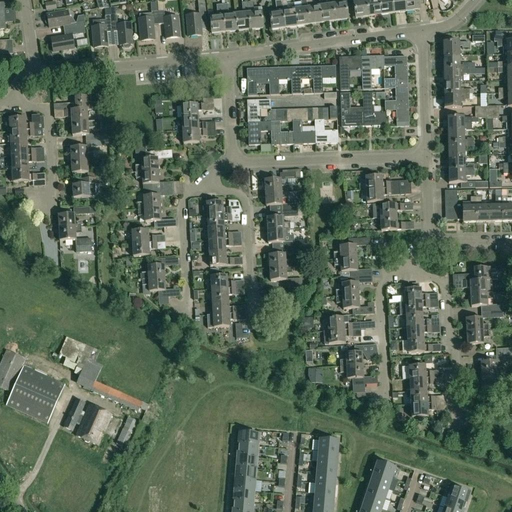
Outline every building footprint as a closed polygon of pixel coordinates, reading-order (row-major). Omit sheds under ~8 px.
[(102,0),(95,0),(99,11),(104,10),(102,3),(103,2),(102,0)] [(281,2),(282,12),(285,29),(310,26),(306,0),(300,0),(302,10),(288,12),(286,1),(281,2)] [(306,0),(310,26),(322,24),(320,7),(313,8),(311,0),(306,0)] [(335,22),(333,5),(332,0),(326,0),(327,6),(320,7),(322,24),(335,22)] [(332,0),(333,5),(335,22),(348,20),(346,4),(338,5),(337,0),(332,0)] [(368,8),(366,1),(366,0),(360,0),(361,2),(354,3),(356,19),(369,18),(368,8)] [(366,0),(366,1),(368,8),(369,18),(381,16),(378,0),(373,0),(371,0),(366,0)] [(394,14),(391,0),(378,0),(381,16),(394,14)] [(391,0),(394,14),(407,12),(405,0),(391,0)] [(405,0),(407,12),(419,11),(417,0),(405,0)] [(285,29),(282,12),(281,2),(275,2),(277,13),(269,14),(272,31),(285,29)] [(250,31),(248,14),(247,3),(242,4),(243,15),(236,15),(237,32),(250,31)] [(247,3),(248,14),(250,31),(263,30),(261,13),(253,14),(252,3),(247,3)] [(188,38),(202,37),(200,22),(206,22),(205,4),(199,5),(200,15),(186,17),(188,38)] [(225,33),(223,17),(222,5),(217,6),(218,17),(210,18),(212,34),(225,33)] [(222,5),(223,17),(225,33),(237,32),(236,15),(228,16),(227,5),(222,5)] [(46,19),(45,20),(46,24),(47,25),(48,25),(49,29),(63,27),(64,32),(71,31),(77,30),(85,28),(86,28),(84,17),(78,18),(76,24),(72,19),(69,19),(68,12),(47,16),(47,18),(46,19)] [(164,12),(158,13),(159,25),(165,25),(166,40),(179,39),(177,17),(164,19),(164,12)] [(153,26),(159,25),(158,13),(152,13),(152,19),(139,20),(141,42),(154,41),(153,26)] [(100,27),(92,28),(94,49),(107,48),(106,34),(111,33),(110,21),(109,16),(105,17),(105,21),(99,22),(100,27)] [(119,47),(132,46),(130,25),(117,26),(117,20),(116,16),(109,16),(110,21),(111,33),(118,33),(119,47)] [(77,30),(71,31),(64,32),(65,38),(51,40),(53,53),(74,49),(72,36),(86,34),(85,28),(77,30)] [(506,46),(506,56),(511,55),(511,42),(509,42),(509,37),(494,37),(494,43),(497,43),(497,48),(503,48),(503,46),(506,46)] [(0,42),(0,55),(13,55),(12,42),(0,42)] [(442,44),(443,57),(460,57),(459,48),(462,48),(462,49),(468,49),(468,44),(459,44),(442,44)] [(511,55),(506,56),(503,56),(503,64),(497,64),(497,69),(511,68),(511,55)] [(460,66),(460,57),(443,57),(443,70),(469,70),(469,64),(462,65),(462,66),(460,66)] [(368,58),(362,59),(362,72),(363,91),(368,91),(372,91),(371,72),(384,71),(384,69),(384,60),(384,58),(368,58)] [(350,92),(349,72),(362,72),(362,59),(340,59),(341,92),(350,92)] [(406,59),(384,60),(384,69),(395,68),(395,81),(407,81),(406,59)] [(336,80),(336,67),(313,68),(314,80),(313,80),(314,95),(323,95),(323,80),(336,80)] [(292,81),(291,81),(292,96),(301,96),(301,81),(313,80),(314,80),(313,68),(291,69),(292,81)] [(506,72),(506,82),(511,81),(511,68),(497,69),(498,74),(504,74),(504,73),(506,72)] [(269,69),(247,70),(248,97),(257,97),(257,82),(269,82),(270,82),(269,69)] [(291,69),(269,69),(270,82),(269,82),(270,97),(279,96),(279,82),(291,81),(292,81),(291,69)] [(443,70),(443,83),(460,83),(463,83),(463,75),(469,75),(469,76),(484,75),(484,69),(469,70),(443,70)] [(395,81),(384,81),(384,90),(395,90),(396,103),(408,103),(407,81),(395,81)] [(498,95),(507,95),(511,94),(511,81),(506,82),(507,91),(504,91),(504,90),(498,90),(498,95)] [(460,83),(443,83),(443,96),(469,96),(469,90),(463,91),(463,90),(460,90),(460,83)] [(363,94),(364,114),(364,127),(386,127),(385,113),(372,114),(372,94),(363,94)] [(511,94),(507,95),(498,95),(498,100),(504,100),(504,99),(507,98),(507,108),(511,107),(511,94)] [(342,128),(364,127),(364,114),(351,115),(350,95),(341,95),(342,128)] [(469,101),(469,96),(443,96),(444,110),(460,109),(460,103),(465,103),(465,101),(469,101)] [(76,111),(87,111),(98,110),(98,103),(92,103),(91,97),(75,98),(75,104),(54,106),(54,113),(76,111)] [(181,106),(182,119),(198,118),(197,113),(214,111),(213,104),(197,105),(195,105),(195,100),(188,101),(188,106),(181,106)] [(247,102),(248,124),(260,124),(260,111),(271,110),(271,101),(247,102)] [(409,125),(408,103),(396,103),(385,103),(385,112),(396,112),(397,125),(409,125)] [(87,111),(76,111),(54,113),(55,119),(71,118),(72,124),(88,123),(87,111)] [(475,118),(472,118),(473,124),(478,124),(478,119),(487,119),(486,114),(475,115),(475,118)] [(10,132),(26,131),(42,131),(42,130),(43,130),(44,130),(43,117),(31,118),(32,124),(26,125),(25,118),(9,119),(10,132)] [(511,122),(511,131),(511,117),(511,118),(502,118),(502,123),(508,123),(508,122),(511,122)] [(182,132),(199,131),(215,130),(215,123),(198,124),(198,118),(182,119),(182,128),(182,132)] [(447,128),(447,133),(464,132),(464,131),(471,131),(471,124),(473,124),(472,118),(464,119),(464,118),(447,119),(447,128)] [(94,122),(88,123),(72,124),(72,128),(72,137),(88,136),(88,130),(94,129),(94,122)] [(294,146),(316,145),(315,133),(302,133),(302,128),(302,122),(297,123),(293,123),(293,129),(293,134),(294,146)] [(323,122),(318,122),(315,122),(315,128),(315,133),(316,145),(338,145),(337,132),(324,133),(324,122),(323,122)] [(260,133),(271,133),(271,132),(271,129),(271,123),(260,124),(248,124),(248,147),(261,146),(260,133)] [(271,123),(271,129),(271,132),(271,133),(271,147),(294,146),(293,134),(280,134),(280,128),(280,123),(276,123),(271,123)] [(215,130),(199,131),(182,132),(183,145),(199,144),(199,138),(215,137),(215,130)] [(42,131),(26,131),(10,132),(10,145),(27,144),(26,138),(43,137),(42,131)] [(508,141),(508,139),(502,139),(502,145),(511,144),(511,131),(511,141),(508,141)] [(464,142),(464,132),(447,133),(447,146),(464,145),(473,145),(473,140),(466,140),(467,142),(464,142)] [(27,150),(27,144),(10,145),(11,158),(44,156),(43,149),(27,150)] [(511,144),(502,145),(502,150),(508,150),(508,148),(511,148),(511,157),(511,144)] [(473,145),(464,145),(447,146),(448,159),(464,158),(464,149),(467,149),(467,151),(473,151),(473,145)] [(87,154),(86,148),(70,149),(71,162),(93,161),(93,154),(87,154)] [(151,160),(141,160),(141,167),(135,167),(135,174),(158,172),(157,159),(171,159),(171,153),(150,154),(151,160)] [(11,158),(12,171),(28,170),(28,164),(44,163),(44,156),(11,158)] [(503,171),(511,170),(511,157),(511,167),(509,167),(509,165),(502,165),(503,171)] [(448,172),(465,171),(473,171),(473,166),(467,166),(467,168),(465,168),(464,158),(448,159),(448,172)] [(94,167),(93,161),(71,162),(72,175),(88,174),(88,167),(94,167)] [(28,176),(28,170),(12,171),(13,184),(45,182),(45,175),(28,176)] [(511,170),(503,171),(503,176),(509,176),(509,174),(511,174),(511,179),(511,170)] [(473,171),(465,171),(448,172),(448,185),(465,185),(465,177),(467,177),(474,177),(473,171)] [(142,180),(142,186),(143,192),(152,191),(173,190),(173,184),(159,185),(158,172),(135,174),(136,180),(142,180)] [(366,192),(382,191),(398,190),(398,183),(382,184),(382,178),(365,179),(366,192)] [(280,181),(264,182),(265,195),(287,194),(287,187),(281,188),(280,181)] [(73,186),(73,199),(96,198),(95,192),(95,186),(82,186),(73,186)] [(143,204),(137,205),(137,211),(160,210),(159,197),(173,196),(173,190),(152,191),(143,192),(143,198),(143,204)] [(398,190),(382,191),(366,192),(367,205),(383,204),(383,198),(399,197),(398,190)] [(288,200),(287,194),(265,195),(266,208),(282,207),(281,200),(288,200)] [(489,207),(489,212),(489,224),(502,224),(502,215),(501,198),(496,198),(496,204),(498,204),(498,207),(489,207)] [(501,198),(502,215),(502,224),(511,223),(511,206),(505,207),(505,204),(507,204),(507,198),(501,198)] [(457,208),(457,210),(457,216),(457,222),(463,222),(463,225),(476,225),(476,199),(470,199),(470,205),(472,205),(472,208),(457,208)] [(476,225),(489,224),(489,212),(489,207),(479,208),(479,205),(481,205),(481,199),(476,199),(476,225)] [(207,217),(223,216),(239,215),(239,209),(240,209),(239,204),(237,203),(236,202),(227,202),(229,203),(228,209),(222,209),(222,203),(206,204),(207,217)] [(379,207),(380,221),(396,220),(396,214),(412,213),(412,206),(379,207)] [(137,211),(138,218),(144,217),(145,224),(154,223),(155,229),(175,228),(175,221),(161,222),(160,210),(137,211)] [(239,215),(223,216),(207,217),(207,230),(223,229),(223,223),(240,222),(239,215)] [(58,217),(59,230),(81,228),(81,222),(75,222),(74,216),(58,217)] [(267,233),(290,231),(289,225),(283,225),(283,219),(266,220),(267,233)] [(380,221),(381,234),(413,232),(413,225),(397,225),(396,220),(380,221)] [(55,233),(53,221),(46,222),(48,234),(55,233)] [(76,240),(75,235),(82,235),(81,228),(59,230),(59,242),(75,241),(76,241),(76,240)] [(208,243),(224,242),(241,241),(240,234),(224,235),(223,229),(207,230),(208,243)] [(290,236),(290,231),(267,233),(268,245),(284,245),(284,238),(290,238),(290,236)] [(148,232),(131,233),(132,245),(165,244),(164,237),(148,238),(148,232)] [(290,238),(284,238),(284,245),(284,250),(300,250),(299,242),(294,242),(294,236),(290,236),(290,238)] [(76,241),(75,241),(76,254),(92,253),(91,248),(93,248),(92,243),(91,243),(91,239),(76,240),(76,241)] [(340,254),(333,255),(334,262),(356,261),(355,247),(370,247),(369,240),(349,241),(349,247),(339,248),(340,254)] [(241,241),(224,242),(208,243),(209,255),(225,254),(225,248),(241,247),(241,241)] [(132,245),(133,258),(149,257),(149,251),(165,250),(165,244),(132,245)] [(209,255),(209,268),(242,267),(242,259),(225,260),(225,254),(209,255)] [(269,270),(292,269),(292,262),(285,263),(285,256),(284,256),(269,257),(269,270)] [(157,267),(147,267),(148,274),(141,274),(141,281),(164,280),(163,267),(178,266),(177,260),(157,261),(157,267)] [(357,272),(356,261),(334,262),(334,268),(340,267),(341,274),(350,273),(351,280),(372,279),(371,271),(357,272)] [(292,275),(292,269),(269,270),(270,283),(286,282),(286,275),(292,275)] [(453,285),(469,284),(486,283),(492,283),(497,282),(496,276),(490,276),(490,270),(474,271),(474,277),(453,278),(453,285)] [(211,291),(227,290),(243,289),(243,283),(227,284),(226,277),(210,278),(211,291)] [(372,284),(372,279),(351,280),(351,285),(341,286),(342,292),(336,292),(336,299),(358,298),(358,285),(372,284)] [(165,292),(164,280),(141,281),(142,287),(143,297),(150,296),(150,293),(158,293),(158,299),(179,298),(179,291),(165,292)] [(486,283),(469,284),(453,285),(454,291),(470,290),(470,296),(486,295),(493,294),(492,283),(486,283)] [(243,289),(227,290),(211,291),(211,304),(228,303),(227,297),(244,296),(243,289)] [(404,292),(405,305),(437,303),(437,296),(421,297),(420,291),(404,292)] [(486,295),(470,296),(471,309),(487,308),(487,301),(493,301),(493,294),(486,295)] [(359,310),(358,298),(336,299),(336,305),(343,305),(343,311),(353,311),(353,317),(374,316),(373,309),(359,310)] [(212,317),(229,316),(245,315),(245,308),(228,309),(228,303),(211,304),(212,317)] [(405,305),(406,317),(422,317),(422,311),(438,310),(437,303),(405,305)] [(245,315),(229,316),(212,317),(213,329),(229,328),(229,323),(245,322),(245,315)] [(422,323),(422,317),(406,317),(406,330),(439,328),(439,322),(431,322),(422,323)] [(328,332),(323,332),(323,333),(328,333),(344,332),(360,331),(360,324),(348,325),(347,318),(343,318),(343,319),(327,320),(328,332)] [(466,334),(482,333),(489,333),(488,326),(482,326),(482,320),(465,321),(466,334)] [(406,330),(407,343),(423,342),(423,336),(439,335),(439,328),(406,330)] [(361,338),(360,331),(344,332),(328,333),(323,333),(324,346),(328,346),(345,345),(344,339),(361,338)] [(483,340),(489,339),(489,333),(482,333),(466,334),(467,347),(483,346),(483,340)] [(100,352),(66,338),(59,355),(60,355),(60,357),(65,359),(65,361),(65,362),(63,367),(75,372),(74,375),(79,377),(76,385),(91,392),(102,366),(95,363),(100,352)] [(424,348),(423,342),(407,343),(408,356),(440,354),(440,347),(424,348)] [(340,362),(340,369),(362,367),(362,355),(376,354),(376,347),(355,348),(355,354),(345,355),(346,361),(340,362)] [(18,376),(25,360),(7,352),(0,367),(0,389),(11,394),(18,376)] [(481,378),(497,377),(504,376),(503,370),(497,370),(497,364),(480,365),(481,378)] [(6,407),(48,425),(65,386),(23,367),(6,407)] [(363,379),(362,367),(340,369),(340,374),(347,374),(347,381),(352,380),(352,387),(377,385),(377,379),(363,379)] [(409,382),(425,381),(442,380),(441,373),(425,374),(425,368),(409,369),(409,382)] [(307,371),(307,377),(311,385),(313,385),(321,385),(321,371),(307,371)] [(504,376),(497,377),(481,378),(482,390),(498,390),(498,383),(504,383),(504,376)] [(442,380),(425,381),(409,382),(410,394),(426,394),(426,387),(442,386),(442,380)] [(95,383),(91,392),(138,413),(139,410),(142,404),(95,383)] [(411,407),(427,406),(443,405),(443,398),(426,399),(426,394),(410,394),(411,407)] [(81,426),(76,437),(84,441),(85,443),(88,444),(90,443),(98,447),(111,417),(89,407),(84,418),(80,416),(85,405),(75,401),(63,428),(72,432),(76,424),(81,426)] [(148,406),(142,404),(139,410),(145,413),(148,406)] [(443,405),(427,406),(411,407),(411,420),(428,419),(427,413),(444,412),(443,405)] [(126,450),(138,423),(128,419),(116,445),(126,450)] [(258,436),(239,434),(238,446),(257,448),(258,436)] [(338,443),(320,441),(319,452),(337,453),(338,443)] [(238,446),(237,457),(256,459),(257,448),(238,446)] [(336,464),(337,453),(319,452),(318,463),(336,464)] [(256,459),(237,457),(236,469),(256,470),(256,459)] [(336,464),(318,463),(317,474),(335,475),(336,464)] [(395,469),(377,463),(374,474),(391,480),(395,469)] [(256,470),(236,469),(235,480),(255,482),(256,470)] [(335,475),(317,474),(316,485),(334,486),(335,475)] [(374,474),(370,484),(388,490),(391,480),(374,474)] [(255,482),(235,480),(234,492),(254,493),(255,482)] [(370,484),(367,495),(384,500),(388,490),(370,484)] [(334,486),(316,485),(315,495),(333,497),(334,486)] [(465,505),(469,494),(452,488),(448,499),(465,505)] [(254,493),(234,492),(233,503),(253,504),(254,493)] [(314,506),(332,508),(333,497),(315,495),(314,506)] [(367,495),(363,505),(381,511),(384,500),(367,495)] [(445,509),(452,511),(463,511),(465,505),(448,499),(445,509)] [(252,511),(253,504),(233,503),(232,511),(252,511)]
